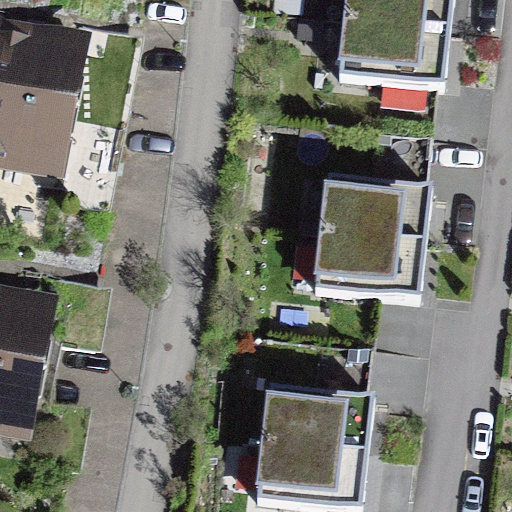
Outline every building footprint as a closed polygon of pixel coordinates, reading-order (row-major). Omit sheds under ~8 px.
[(349,0),(346,26),(451,37),(455,0),(349,0)] [(346,26),(340,83),(445,94),(451,37),(346,26)] [(135,41),(81,30),(76,50),(74,60),(129,71),(135,41)] [(76,50),(0,34),(0,159),(52,170),(61,126),(68,90),(74,60),(76,50)] [(123,101),(129,71),(74,60),(68,90),(123,101)] [(117,131),(123,101),(68,90),(61,126),(117,131)] [(113,174),(117,131),(61,126),(52,170),(113,174)] [(105,212),(113,174),(52,170),(47,201),(105,212)] [(328,182),(322,239),(426,251),(433,194),(328,182)] [(322,239),(315,296),(420,308),(426,251),(322,239)] [(105,291),(49,280),(43,310),(99,321),(105,291)] [(43,310),(0,301),(0,425),(20,429),(26,401),(38,339),(43,310)] [(94,349),(99,321),(43,310),(38,339),(94,349)] [(270,391),(264,448),(369,460),(375,403),(270,391)] [(78,441),(84,412),(26,401),(20,429),(78,441)] [(72,471),(78,441),(20,429),(14,460),(72,471)] [(264,448),(258,506),(316,511),(363,511),(369,460),(264,448)]
